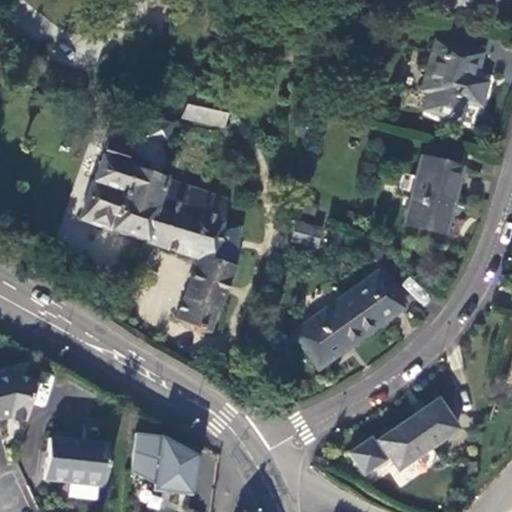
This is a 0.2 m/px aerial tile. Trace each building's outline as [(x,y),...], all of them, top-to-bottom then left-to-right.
[(483,55),(436,42),(423,93),(432,96),(428,112),(459,120),(464,104),(480,108),(485,85),(476,82),(483,55)] [(182,117),(225,127),(228,112),(186,103),(182,117)] [(78,221),(143,242),(164,181),(123,165),(128,152),(106,144),(78,221)] [(446,236),(464,169),(424,158),(407,224),(446,236)] [(164,181),(143,242),(195,261),(175,319),(210,333),(215,321),(215,308),(219,309),(233,271),(217,265),(223,230),(226,204),(164,181)] [(291,240),(318,247),(323,228),(296,222),(291,240)] [(217,265),(233,271),(241,235),(223,230),(217,265)] [(376,274),(297,330),(319,360),(343,343),(348,347),(401,309),(376,274)] [(14,378),(12,368),(0,370),(0,413),(9,412),(10,418),(27,422),(37,383),(14,378)] [(456,431),(436,401),(375,442),(377,444),(373,447),(368,440),(347,454),(361,475),(381,462),(399,488),(438,461),(430,449),(456,431)] [(193,496),(197,456),(160,437),(137,435),(132,474),(175,494),(193,496)] [(109,451),(48,440),(43,480),(103,489),(109,451)]
